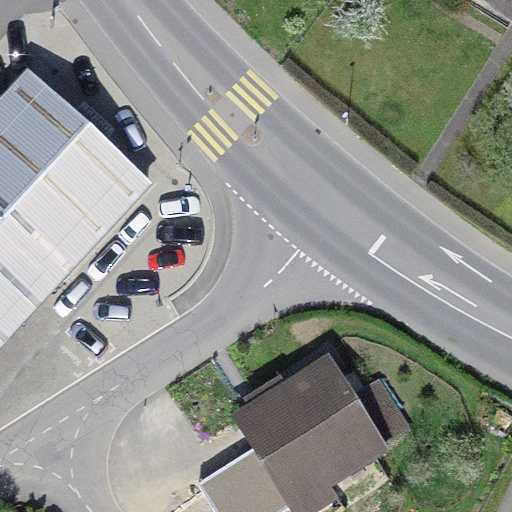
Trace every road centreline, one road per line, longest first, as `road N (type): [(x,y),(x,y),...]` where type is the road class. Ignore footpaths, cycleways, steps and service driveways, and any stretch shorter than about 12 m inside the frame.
road 1 (unclassified): [(0,489),(83,447),(382,245)]
road 2 (secondary): [(382,245),(256,142),(127,0)]
road 3 (secondary): [(511,336),(382,245)]
